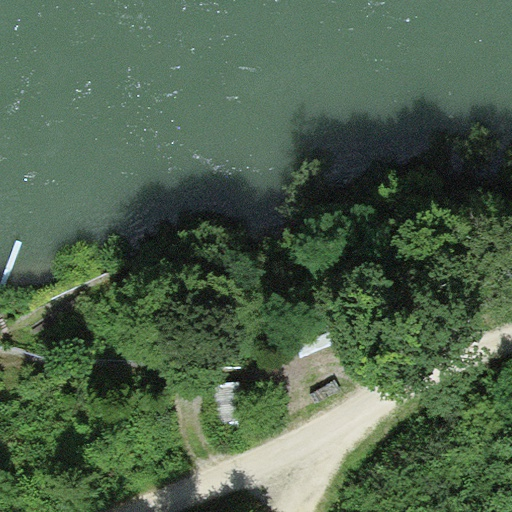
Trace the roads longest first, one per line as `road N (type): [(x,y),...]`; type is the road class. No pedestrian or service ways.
road 1 (track): [(145,511),(342,426)]
road 2 (track): [(342,426),(415,380),(511,338)]
